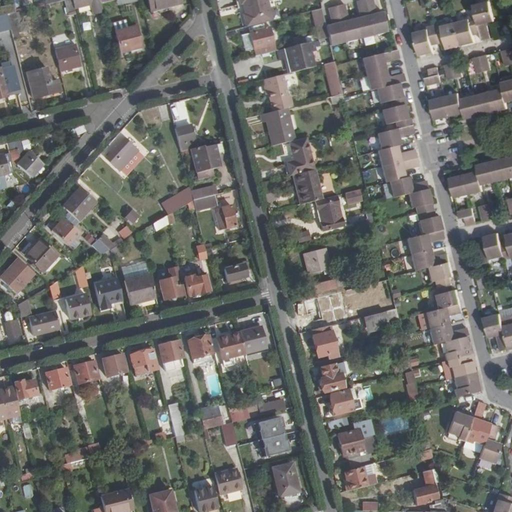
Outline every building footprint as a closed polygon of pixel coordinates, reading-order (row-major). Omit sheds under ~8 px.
[(64,0),(68,13),(75,11),(74,8),(72,0),(64,0)] [(72,0),(74,8),(90,4),(93,14),(103,11),(101,1),(100,0),(72,0)] [(148,0),(151,10),(170,5),(181,3),(180,0),(148,0)] [(266,0),(238,0),(240,5),(242,5),(246,4),(248,14),(245,14),(243,15),(246,28),(272,21),(266,0)] [(367,12),(363,0),(362,0),(356,2),(359,14),(367,12)] [(375,10),(372,0),(363,0),(367,12),(375,10)] [(490,1),(473,6),(475,14),(480,31),(480,34),(482,42),(491,40),(487,24),(495,22),(490,1)] [(11,3),(4,5),(6,11),(13,10),(11,3)] [(348,17),(344,4),(336,6),(340,19),(348,17)] [(170,5),(151,10),(152,14),(171,9),(170,5)] [(340,19),(336,6),(328,8),(331,21),(340,19)] [(314,11),(311,11),(318,40),(328,37),(325,26),(321,10),(321,9),(314,11)] [(11,28),(12,33),(26,30),(21,10),(15,12),(7,14),(11,28)] [(376,14),(368,16),(373,36),(387,33),(382,12),(376,14)] [(0,31),(11,28),(7,14),(0,15),(0,31)] [(480,31),(475,14),(469,16),(469,19),(456,22),(462,47),(476,44),(474,36),(473,33),(480,31)] [(360,18),(355,19),(360,39),(373,36),(368,16),(360,18)] [(349,21),(341,23),(345,43),(360,39),(355,19),(349,21)] [(434,25),(438,41),(445,40),(446,43),(447,51),(462,47),(456,22),(442,26),(441,24),(434,25)] [(325,26),(328,37),(331,47),(345,43),(341,23),(332,25),(325,26)] [(428,29),(414,33),(419,57),(434,54),(432,46),(432,43),(438,41),(434,25),(428,27),(428,29)] [(141,47),(136,27),(115,32),(120,53),(141,47)] [(253,49),(254,56),(266,53),(265,48),(273,46),(269,28),(249,33),(249,34),(241,35),(245,51),(253,49)] [(312,41),(277,50),(280,61),(283,60),(289,58),(292,73),(314,67),(311,53),(315,52),(312,41)] [(55,51),(60,71),(81,66),(76,45),(55,51)] [(385,63),(400,59),(398,50),(397,50),(362,59),(366,75),(386,70),(385,63)] [(511,64),(511,61),(509,50),(502,51),(505,67),(511,64)] [(491,70),(487,55),(480,56),(484,71),(491,70)] [(98,56),(87,58),(93,80),(103,78),(98,56)] [(484,71),(480,56),(473,58),(476,73),(484,71)] [(283,60),(286,74),(292,73),(289,58),(283,60)] [(334,62),(323,65),(326,75),(337,72),(334,62)] [(463,77),(459,62),(452,63),(456,79),(463,77)] [(456,79),(452,63),(444,65),(448,80),(456,79)] [(0,98),(7,97),(6,96),(19,92),(13,66),(0,68),(0,98)] [(442,82),(438,67),(428,69),(430,77),(425,78),(427,86),(442,82)] [(47,68),(26,74),(32,98),(60,92),(58,81),(51,83),(47,68)] [(399,84),(406,82),(403,74),(388,77),(386,70),(366,75),(370,91),(376,90),(399,84)] [(283,75),(265,79),(268,93),(273,112),(287,108),(291,107),(283,75)] [(503,89),(507,103),(511,101),(511,80),(502,83),(503,89)] [(399,84),(376,90),(380,104),(391,102),(392,108),(404,105),(407,104),(406,98),(403,98),(399,84)] [(489,93),(494,113),(508,109),(507,103),(503,89),(489,93)] [(460,93),(445,97),(450,117),(464,114),(461,100),(460,93)] [(475,96),(480,116),(494,113),(489,93),(475,96)] [(333,105),(344,102),(343,96),(331,98),(333,105)] [(464,114),(466,120),(480,116),(475,96),(461,100),(464,114)] [(445,97),(431,100),(436,120),(450,117),(445,97)] [(397,129),(412,126),(411,119),(408,119),(404,105),(392,108),(382,110),(385,125),(396,122),(397,129)] [(177,106),(169,107),(173,123),(180,121),(177,106)] [(273,112),(267,113),(273,135),(269,136),(271,147),(289,142),(295,141),(287,108),(273,112)] [(267,113),(259,115),(261,123),(265,121),(269,136),(273,135),(267,113)] [(180,152),(196,148),(191,125),(175,129),(180,152)] [(400,138),(411,135),(414,134),(412,126),(397,129),(377,134),(381,150),(398,146),(402,145),(400,138)] [(138,151),(124,138),(105,160),(119,172),(138,151)] [(295,141),(289,142),(293,160),(286,162),(290,176),(292,176),(314,170),(306,138),(295,141)] [(9,154),(11,163),(21,161),(25,157),(22,140),(6,144),(9,154)] [(223,152),(220,142),(196,148),(180,152),(183,162),(193,159),(196,173),(212,169),(221,167),(218,153),(223,152)] [(381,168),(417,159),(415,150),(400,154),(398,146),(381,150),(377,151),(381,168)] [(29,152),(25,157),(21,161),(17,166),(31,178),(43,165),(29,152)] [(6,172),(13,171),(11,163),(9,154),(1,155),(0,155),(0,175),(6,174),(6,172)] [(510,178),(505,158),(491,162),(496,182),(510,178)] [(405,170),(419,167),(417,159),(381,168),(385,183),(389,182),(406,178),(405,170)] [(496,182),(491,162),(477,165),(478,171),(482,185),(496,182)] [(214,175),(212,169),(196,173),(198,179),(214,175)] [(314,170),(292,176),(295,186),(299,184),(304,204),(315,201),(322,199),(315,170),(314,170)] [(478,171),(464,174),(469,195),(483,192),(482,185),(478,171)] [(464,174),(450,178),(455,199),(469,195),(464,174)] [(409,194),(428,190),(426,181),(422,181),(411,184),(410,177),(406,178),(389,182),(393,199),(409,194)] [(295,186),(299,205),(304,204),(299,184),(295,186)] [(80,188),(62,207),(78,222),(96,203),(80,188)] [(183,192),(193,201),(191,193),(189,188),(183,192)] [(193,201),(210,196),(208,189),(191,193),(193,201)] [(434,210),(428,190),(409,194),(412,209),(416,208),(417,214),(434,210)] [(188,204),(193,201),(183,192),(166,202),(172,213),(188,204)] [(359,192),(345,195),(346,203),(361,200),(359,192)] [(210,196),(193,201),(196,212),(217,207),(214,195),(210,196)] [(322,199),(315,201),(318,212),(322,210),(325,225),(321,226),(323,232),(344,227),(337,196),(322,199)] [(487,205),(490,220),(498,218),(494,203),(487,205)] [(479,207),(483,222),(490,220),(487,205),(479,207)] [(226,229),(236,227),(231,206),(216,210),(221,230),(226,229)] [(472,208),(458,212),(460,219),(466,218),(468,226),(476,224),(472,208)] [(422,236),(442,231),(439,216),(435,217),(434,210),(417,214),(422,236)] [(132,211),(125,218),(132,224),(139,217),(132,211)] [(366,223),(366,221),(373,220),(372,213),(349,217),(351,225),(366,223)] [(156,233),(168,226),(166,217),(153,225),(156,233)] [(64,220),(52,232),(68,246),(79,234),(64,220)] [(118,232),(124,240),(133,233),(127,225),(118,232)] [(296,234),(299,243),(311,240),(308,231),(296,234)] [(407,240),(411,255),(431,250),(429,243),(445,239),(442,231),(422,236),(407,240)] [(507,241),(502,243),(505,256),(505,259),(511,257),(511,232),(506,234),(507,241)] [(103,234),(97,240),(109,250),(116,246),(122,243),(120,238),(112,243),(103,234)] [(502,243),(499,234),(484,237),(486,247),(480,249),(484,264),(490,263),(490,260),(505,256),(502,243)] [(40,240),(25,256),(43,272),(57,256),(40,240)] [(109,250),(97,240),(92,246),(101,255),(103,254),(109,250)] [(199,260),(207,258),(205,248),(204,245),(196,247),(199,260)] [(116,246),(109,250),(111,257),(118,255),(116,246)] [(303,254),(308,275),(330,269),(325,249),(303,254)] [(111,257),(109,250),(103,254),(106,261),(112,259),(111,257)] [(431,250),(411,255),(414,271),(427,268),(450,263),(448,254),(433,258),(431,250)] [(0,279),(16,294),(34,273),(18,259),(0,279)] [(122,266),(124,277),(147,274),(146,263),(122,266)] [(450,263),(427,268),(430,282),(434,281),(436,288),(452,285),(450,277),(453,277),(450,263)] [(226,285),(246,281),(243,265),(223,269),(226,285)] [(82,266),(80,268),(76,271),(80,288),(87,287),(82,266)] [(159,281),(164,303),(185,298),(179,268),(168,270),(169,279),(159,281)] [(155,299),(149,275),(124,282),(130,305),(155,299)] [(191,276),(184,278),(189,300),(211,295),(207,276),(192,279),(191,276)] [(109,302),(122,299),(116,277),(93,283),(99,307),(110,304),(109,302)] [(480,290),(490,288),(487,277),(478,280),(480,290)] [(340,278),(312,285),(313,294),(342,286),(340,278)] [(56,282),(49,287),(52,299),(59,298),(56,282)] [(452,285),(436,288),(437,294),(433,295),(437,310),(460,304),(456,290),(453,290),(452,285)] [(327,295),(315,299),(319,316),(332,313),(327,295)] [(90,314),(86,296),(66,301),(70,319),(90,314)] [(18,305),(20,316),(30,313),(27,300),(18,305)] [(437,310),(425,313),(429,329),(449,324),(447,316),(462,312),(460,304),(437,310)] [(396,309),(363,317),(367,332),(389,327),(387,320),(398,318),(396,309)] [(33,335),(60,328),(56,312),(29,319),(33,335)] [(3,316),(5,324),(12,322),(10,314),(7,313),(4,314),(3,316)] [(317,317),(320,328),(330,325),(336,324),(334,313),(332,313),(319,316),(317,317)] [(501,352),(509,350),(504,325),(500,313),(484,317),(489,337),(496,335),(501,352)] [(511,314),(502,317),(504,325),(511,323),(511,314)] [(12,322),(5,324),(8,338),(21,335),(18,321),(12,322)] [(261,324),(239,330),(239,331),(245,356),(267,350),(261,324)] [(449,324),(429,329),(433,345),(445,342),(465,337),(467,337),(465,327),(451,331),(449,324)] [(320,328),(310,330),(317,358),(327,356),(328,360),(338,357),(330,325),(320,328)] [(245,356),(239,331),(216,336),(222,361),(245,356)] [(187,342),(193,363),(215,357),(209,336),(187,342)] [(465,337),(445,342),(447,353),(445,354),(447,361),(472,355),(470,348),(467,349),(466,343),(465,337)] [(163,368),(184,364),(179,341),(158,346),(163,368)] [(148,372),(157,370),(152,351),(129,357),(133,369),(134,375),(136,375),(136,378),(149,375),(148,372)] [(127,372),(122,355),(102,361),(106,377),(127,372)] [(472,355),(447,361),(448,368),(451,367),(453,379),(473,374),(472,368),(471,362),(473,362),(472,355)] [(261,378),(269,378),(268,357),(260,357),(261,378)] [(392,364),(394,374),(405,372),(411,370),(408,360),(392,364)] [(344,362),(320,368),(323,378),(319,379),(322,392),(344,387),(341,375),(346,373),(344,362)] [(94,363),(74,367),(78,384),(98,379),(94,363)] [(69,386),(66,369),(45,374),(49,391),(69,386)] [(411,370),(405,372),(408,384),(414,383),(411,370)] [(473,374),(453,379),(456,390),(454,391),(455,398),(476,393),(480,392),(478,384),(476,385),(475,380),(473,374)] [(270,381),(273,388),(282,384),(279,377),(270,381)] [(23,382),(14,384),(18,400),(37,396),(33,381),(24,384),(23,382)] [(19,415),(12,388),(0,390),(0,402),(4,419),(19,415)] [(346,389),(329,394),(334,415),(352,411),(347,389),(346,389)] [(76,404),(73,390),(67,391),(68,397),(63,398),(65,407),(76,404)] [(81,392),(75,394),(78,407),(84,405),(81,392)] [(278,411),(284,410),(282,400),(262,405),(261,402),(256,403),(260,416),(278,411)] [(480,418),(485,404),(479,402),(474,416),(480,418)] [(232,423),(260,416),(256,403),(229,410),(232,423)] [(167,407),(175,437),(183,435),(184,435),(177,405),(167,407)] [(202,424),(203,430),(221,426),(216,406),(198,411),(199,416),(202,424)] [(465,442),(474,416),(467,414),(466,416),(461,415),(455,412),(448,433),(459,437),(458,439),(465,442)] [(202,424),(199,416),(193,417),(195,426),(202,424)] [(473,441),(483,445),(490,425),(484,423),(479,421),(480,418),(474,416),(465,442),(472,444),(473,441)] [(281,418),(257,424),(265,458),(289,452),(281,418)] [(342,419),(327,423),(329,429),(344,425),(342,419)] [(226,447),(237,444),(232,423),(221,426),(226,447)] [(480,453),(478,459),(494,464),(500,445),(492,442),(497,427),(490,425),(483,445),(480,453)] [(348,456),(351,468),(363,465),(372,463),(370,453),(376,452),(372,436),(361,439),(359,431),(338,436),(343,457),(348,456)] [(157,442),(165,440),(163,433),(156,435),(157,442)] [(463,447),(480,453),(483,445),(473,441),(472,444),(465,442),(463,447)] [(62,455),(67,468),(90,460),(86,447),(62,455)] [(283,496),(298,492),(291,464),(272,469),(279,497),(283,496)] [(351,468),(344,469),(349,491),(376,484),(374,475),(366,477),(363,465),(351,468)] [(237,469),(215,474),(220,495),(242,489),(237,469)] [(435,469),(423,472),(426,487),(413,490),(416,504),(438,499),(434,483),(439,482),(436,472),(435,469)] [(21,481),(35,478),(33,473),(20,476),(21,481)] [(30,484),(22,486),(26,498),(33,496),(30,484)] [(206,511),(217,509),(212,486),(194,491),(198,511),(206,511)] [(102,508),(103,511),(124,511),(133,510),(128,489),(99,496),(102,508)] [(175,511),(170,491),(149,496),(152,511),(175,511)] [(499,494),(492,511),(511,511),(511,498),(500,494),(499,494)] [(362,504),(362,511),(377,511),(375,503),(365,502),(365,504),(362,504)]
